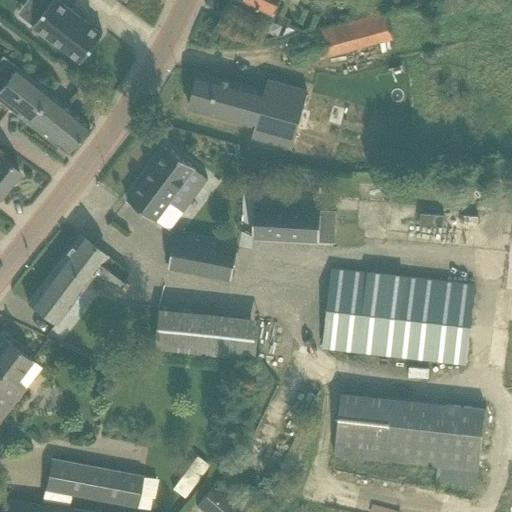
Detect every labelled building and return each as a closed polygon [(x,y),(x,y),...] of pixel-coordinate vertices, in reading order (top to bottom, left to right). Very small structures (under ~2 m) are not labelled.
[(51,0),(33,25),(32,26),(74,57),(80,62),(102,33),(58,0),(51,0)] [(245,0),(269,11),(274,0),(291,0),(298,3),(299,0),(245,0)] [(460,12),(467,10),(465,0),(447,0),(443,1),(446,15),(460,12)] [(293,36),(301,64),(393,39),(386,11),(293,36)] [(435,50),(423,52),(424,59),(429,63),(437,62),(435,50)] [(0,100),(27,122),(48,93),(0,55),(0,100)] [(194,91),(189,107),(255,126),(252,137),(291,148),(307,90),(268,79),(265,91),(212,76),(198,73),(194,91)] [(88,124),(48,93),(27,122),(66,152),(88,124)] [(168,230),(207,178),(196,169),(196,168),(166,146),(127,199),(168,230)] [(0,195),(19,171),(0,156),(0,154),(3,151),(0,148),(0,195)] [(388,213),(413,215),(414,204),(389,201),(388,213)] [(335,242),(337,210),(321,209),(254,205),(252,238),(319,242),(319,241),(335,242)] [(127,272),(95,246),(79,234),(57,263),(83,283),(93,271),(115,288),(127,272)] [(174,234),(168,267),(231,279),(237,247),(174,234)] [(52,322),(83,283),(57,263),(27,302),(43,314),(52,322)] [(473,285),(329,270),(321,348),(465,364),(473,285)] [(265,353),(266,313),(165,308),(163,349),(265,353)] [(13,379),(30,358),(4,338),(0,343),(0,417),(23,388),(13,379)] [(486,408),(342,392),(335,455),(438,467),(436,480),(476,485),(478,472),(479,472),(486,408)] [(51,457),(44,490),(136,507),(143,474),(51,457)] [(188,465),(174,489),(186,496),(199,471),(188,465)] [(218,478),(195,506),(203,511),(243,511),(250,504),(218,478)] [(92,511),(4,497),(1,511),(92,511)]
